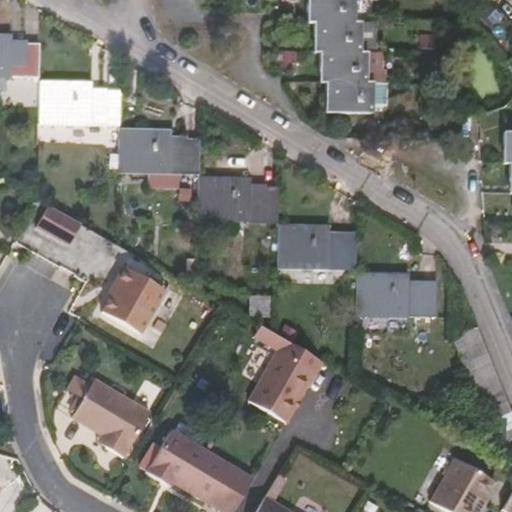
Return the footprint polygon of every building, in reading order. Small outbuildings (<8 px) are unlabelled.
[(362,84),(363,55),(357,55),(357,25),(352,25),(351,0),(307,0),(307,12),(313,16),(313,44),(319,48),(319,75),(326,79),(326,104),(331,107),(332,115),(369,115),(368,85),(362,84)] [(495,16),(486,6),(480,11),(490,21),(495,16)] [(0,78),(38,79),(38,46),(10,45),(10,37),(0,36),(0,78)] [(377,55),(363,55),(362,84),(368,85),(378,85),(377,55)] [(116,126),(117,94),(89,93),(88,87),(38,86),(36,125),(116,126)] [(197,176),(197,140),(168,140),(168,133),(117,132),(116,174),(148,174),(169,175),(197,176)] [(169,175),(148,174),(148,190),(169,190),(169,175)] [(248,181),(197,180),(196,222),(277,223),(277,190),(248,189),(248,181)] [(44,209),(33,233),(67,249),(78,226),(44,209)] [(355,270),(355,236),(327,236),(327,229),(276,228),(276,270),(355,270)] [(112,297),(102,314),(140,336),(165,293),(124,269),(109,295),(112,297)] [(406,284),(407,277),(355,276),(355,318),(434,318),(435,284),(406,284)] [(273,315),(273,295),(254,294),(253,314),(273,315)] [(511,414),(509,411),(476,328),(451,340),(493,440),(511,450),(511,414)] [(278,353),(249,403),(286,424),(304,394),(306,395),(318,376),(278,353)] [(88,391),(95,380),(81,373),(75,383),(88,391)] [(123,459),(150,413),(95,380),(71,419),(106,439),(102,446),(123,459)] [(219,511),(233,511),(253,480),(171,431),(146,473),(163,484),(166,479),(219,511)] [(455,460),(430,504),(444,511),(480,511),(488,501),(484,499),(493,482),(455,460)] [(265,499),(256,511),(286,511),(272,504),(285,481),(278,476),(265,499)]
